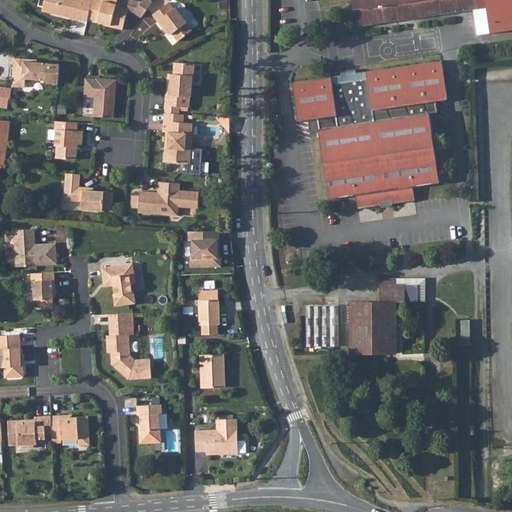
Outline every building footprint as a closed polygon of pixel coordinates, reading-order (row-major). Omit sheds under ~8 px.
[(39,0),(38,6),(43,7),(42,10),(74,18),(76,5),(90,8),(92,1),(86,0),(39,0)] [(128,8),(116,5),(117,0),(92,0),(90,8),(88,18),(98,21),(98,22),(111,25),(110,26),(123,29),(127,11),(128,8)] [(129,0),(127,8),(128,8),(127,11),(134,12),(141,2),(133,0),(129,0)] [(153,1),(151,0),(142,0),(141,2),(134,12),(141,18),(153,1)] [(511,0),(352,0),(356,27),(474,9),(478,35),(491,33),(511,29),(511,0)] [(174,9),(169,2),(153,14),(158,21),(160,20),(171,34),(172,34),(177,41),(192,30),(186,23),(187,22),(176,7),(174,9)] [(181,4),(176,7),(187,22),(192,19),(192,16),(189,11),(186,11),(181,4)] [(76,5),(74,18),(87,21),(88,18),(90,8),(76,5)] [(160,20),(158,21),(167,33),(169,32),(160,20)] [(47,80),(47,83),(58,83),(60,67),(48,66),(49,63),(37,63),(30,62),(30,59),(14,58),(12,86),(25,87),(26,79),(47,80)] [(448,99),(442,60),(366,71),(368,78),(332,83),(331,76),(293,82),(298,121),(308,120),(310,131),(319,130),(329,198),(356,195),(358,209),(381,205),(379,191),(390,189),(392,203),(416,200),(414,186),(440,182),(431,122),(430,113),(438,112),(436,100),(448,99)] [(164,113),(179,114),(180,107),(189,107),(190,97),(191,97),(193,76),(194,76),(195,64),(174,63),(173,74),(171,74),(170,84),(167,83),(167,95),(166,94),(164,113)] [(199,64),(195,82),(201,84),(205,66),(199,64)] [(341,71),(341,75),(331,76),(332,83),(368,78),(366,71),(356,73),(356,69),(341,71)] [(114,118),(117,80),(96,78),(96,80),(85,79),(84,97),(95,97),(93,116),(114,118)] [(0,87),(0,105),(8,107),(11,88),(0,86),(0,87)] [(179,114),(164,113),(163,121),(183,123),(184,114),(179,114)] [(10,121),(0,120),(0,142),(8,143),(10,121)] [(83,131),(77,131),(78,123),(55,121),(55,130),(56,130),(55,146),(57,146),(56,158),(76,160),(77,144),(82,145),(83,131)] [(193,123),(183,123),(163,121),(163,132),(166,132),(163,161),(190,163),(193,123)] [(80,174),(66,173),(64,192),(72,193),(72,201),(82,201),(81,210),(103,211),(103,209),(111,210),(113,192),(93,191),(84,190),(84,187),(79,187),(80,174)] [(180,183),(159,182),(158,193),(158,195),(154,194),(154,192),(140,191),(139,195),(132,195),(131,207),(138,208),(138,212),(168,215),(178,207),(197,208),(199,192),(179,191),(180,183)] [(382,207),(393,206),(392,203),(390,189),(379,191),(381,205),(382,207)] [(72,193),(64,192),(64,200),(72,201),(72,193)] [(168,215),(177,216),(178,207),(168,215)] [(33,241),(36,241),(35,229),(14,230),(16,266),(37,265),(57,264),(56,243),(36,244),(33,244),(33,241)] [(220,232),(189,232),(189,241),(192,241),(192,258),(188,258),(188,268),(222,268),(222,257),(218,257),(218,240),(220,240),(220,232)] [(132,284),(136,283),(133,263),(102,267),(104,283),(114,281),(114,285),(115,294),(114,294),(115,306),(136,303),(134,291),(133,291),(132,284)] [(53,290),(56,290),(55,272),(31,273),(32,289),(34,289),(34,300),(38,299),(38,307),(53,306),(53,298),(53,290)] [(396,284),(396,278),(380,278),(380,302),(350,302),(350,353),(397,353),(397,302),(418,302),(418,284),(396,284)] [(219,300),(218,291),(199,291),(200,300),(199,300),(200,325),(202,325),(203,334),(218,334),(217,324),(220,324),(219,300)] [(339,346),(338,306),(306,306),(307,347),(339,346)] [(134,334),(133,313),(113,314),(113,323),(110,323),(111,335),(112,352),(112,364),(129,379),(152,377),(151,359),(135,360),(130,356),(129,335),(134,334)] [(473,320),(460,319),(459,345),(472,345),(473,320)] [(21,355),(20,334),(0,335),(0,357),(1,357),(2,367),(4,367),(5,374),(9,377),(20,377),(24,373),(23,365),(22,365),(22,360),(23,360),(23,354),(21,355)] [(202,388),(225,387),(224,354),(201,355),(202,388)] [(160,414),(162,413),(162,404),(137,406),(138,415),(140,415),(141,430),(139,430),(140,443),(161,442),(160,414)] [(51,416),(52,434),(53,442),(62,442),(62,439),(79,438),(79,442),(81,445),(90,445),(88,416),(72,417),(67,417),(67,415),(51,416)] [(46,434),(52,434),(51,416),(35,417),(35,421),(29,422),(29,420),(8,421),(10,445),(22,445),(22,448),(34,447),(34,444),(37,444),(37,439),(46,438),(46,434)] [(238,419),(218,420),(218,432),(210,433),(210,431),(196,431),(197,451),(211,450),(211,453),(239,452),(238,419)]
